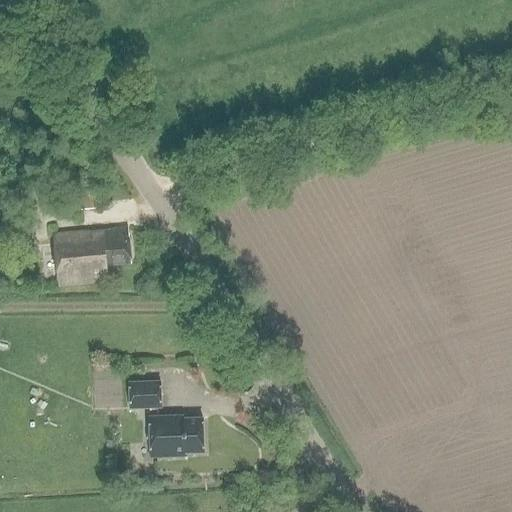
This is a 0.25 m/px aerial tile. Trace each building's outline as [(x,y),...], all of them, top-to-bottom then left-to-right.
[(92,177),(69,179),(72,211),(96,208),(92,177)] [(108,267),(131,264),(127,229),(54,236),(59,287),(109,282),(108,267)] [(99,374),(99,407),(125,407),(124,374),(99,374)] [(130,384),(131,410),(161,409),(161,383),(130,384)] [(176,455),(204,454),(203,420),(175,420),(175,417),(150,418),(151,458),(176,458),(176,455)]
